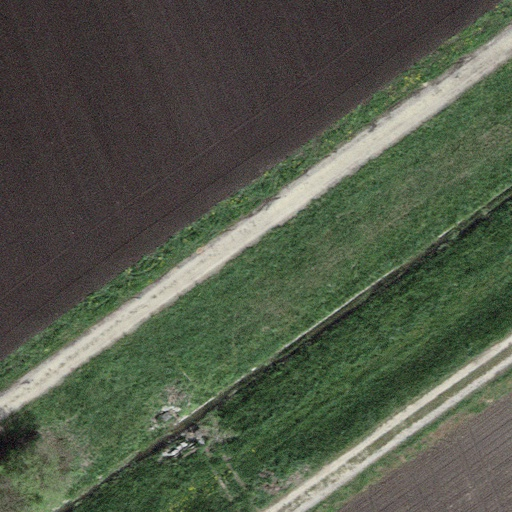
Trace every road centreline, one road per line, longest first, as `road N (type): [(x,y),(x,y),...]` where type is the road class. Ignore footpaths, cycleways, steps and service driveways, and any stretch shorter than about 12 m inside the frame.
road 1 (track): [(0,416),(511,58)]
road 2 (track): [(294,511),(511,357)]
